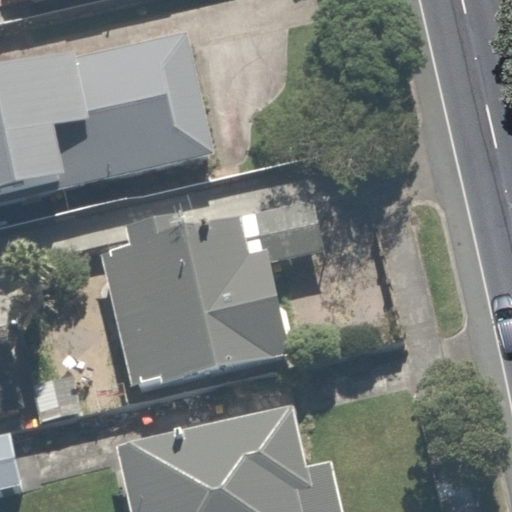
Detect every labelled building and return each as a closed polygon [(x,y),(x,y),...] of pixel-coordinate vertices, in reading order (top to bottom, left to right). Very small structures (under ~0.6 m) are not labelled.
[(160,63),(186,58),(182,37),(0,73),(0,210),(209,169),(203,138),(176,144),(160,63)] [(97,257),(129,399),(288,362),(255,220),(97,257)] [(0,414),(21,409),(3,334),(0,335),(0,414)] [(109,453),(122,511),(344,511),(333,467),(300,475),(285,411),(109,453)] [(0,497),(17,493),(0,436),(0,497)]
